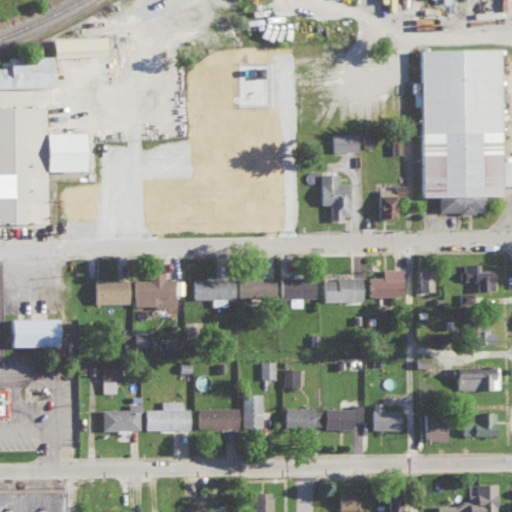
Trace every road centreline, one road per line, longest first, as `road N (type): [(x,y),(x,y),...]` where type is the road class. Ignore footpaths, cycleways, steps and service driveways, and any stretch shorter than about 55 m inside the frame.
road 1 (residential): [(511,461),(0,476)]
road 2 (residential): [(0,255),(511,244)]
